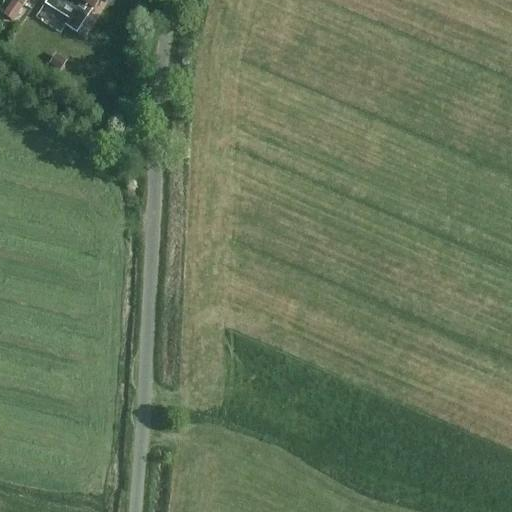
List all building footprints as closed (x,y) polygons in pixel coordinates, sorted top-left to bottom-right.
[(13,0),(4,15),(15,22),(29,0),(13,0)] [(94,9),(95,10),(101,0),(49,0),(47,5),(70,20),(67,26),(78,34),(94,9)] [(96,50),(92,71),(112,74),(116,54),(96,50)] [(61,72),(68,62),(57,55),(50,65),(61,72)] [(79,71),(68,64),(62,73),(73,80),(79,71)]
